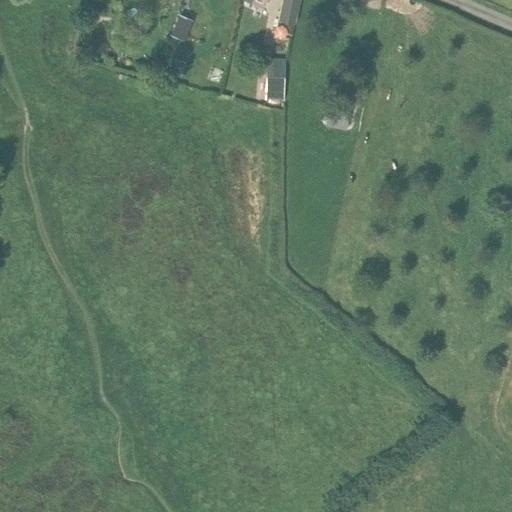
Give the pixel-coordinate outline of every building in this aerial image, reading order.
[(282,0),(278,20),(294,24),(298,0),(282,0)] [(87,10),(95,12),(97,4),(89,1),(87,10)] [(171,33),(184,39),(192,19),(178,14),(171,33)] [(162,72),(163,68),(161,64),(157,62),(153,65),(152,69),(154,72),(158,74),(162,72)] [(272,85),(271,93),(284,94),(283,85),(284,70),(284,63),(271,62),(271,68),(268,68),(267,85),(272,85)] [(335,106),(331,122),(349,127),(353,110),(335,106)]
